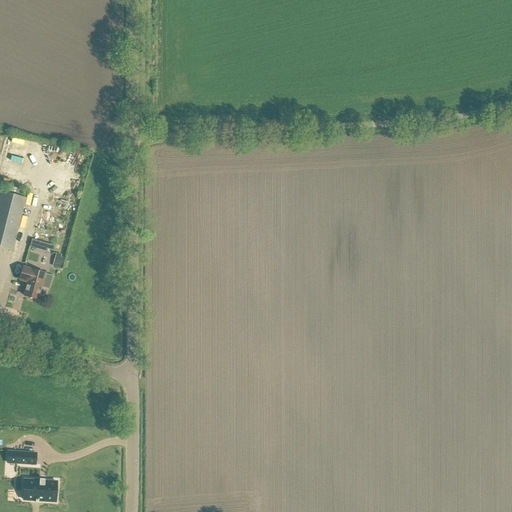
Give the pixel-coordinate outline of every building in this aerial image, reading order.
[(0,191),(0,248),(11,252),(25,198),(0,191)] [(30,247),(36,249),(38,242),(32,240),(30,247)] [(56,253),(52,267),(61,269),(64,259),(60,257),(61,255),(56,253)] [(52,275),(24,267),(20,280),(27,282),(24,296),(37,299),(42,284),(49,286),(52,276),(52,275)] [(35,465),(36,454),(16,452),(15,464),(35,465)] [(55,502),(57,482),(44,481),(44,479),(39,479),(39,481),(24,480),(23,500),(35,501),(35,503),(38,503),(38,501),(55,502)]
